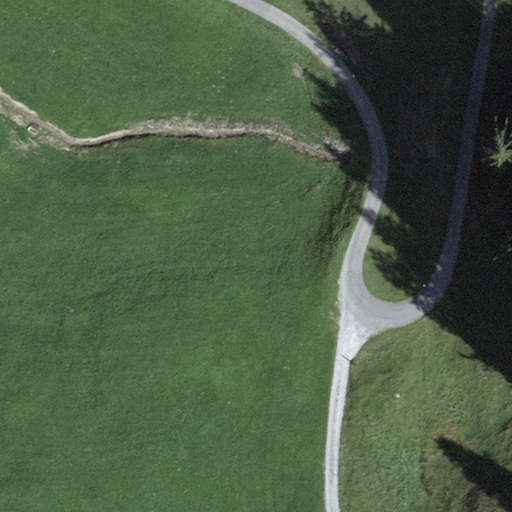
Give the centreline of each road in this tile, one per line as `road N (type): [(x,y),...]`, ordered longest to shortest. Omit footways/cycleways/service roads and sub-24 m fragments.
road 1 (track): [(492,0),(450,258),(435,295),(395,317),(380,316),(355,293),(358,246),(381,174),(371,123),(353,88),(309,39),(238,0)]
road 2 (track): [(334,511),(344,361),(367,308)]
